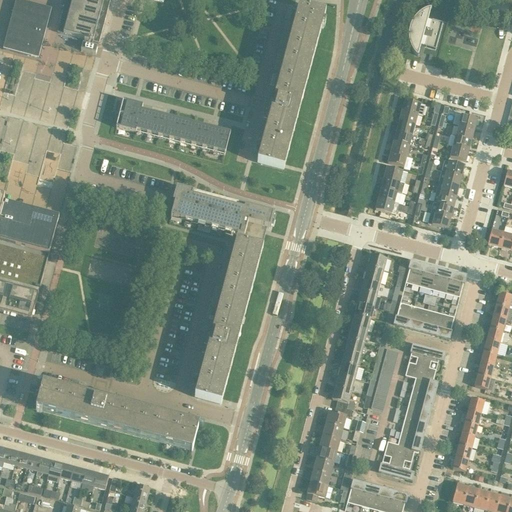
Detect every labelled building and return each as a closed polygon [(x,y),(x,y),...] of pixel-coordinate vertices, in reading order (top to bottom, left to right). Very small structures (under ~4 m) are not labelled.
[(39,59),(52,10),(16,0),(3,50),(6,50),(39,59)] [(110,0),(66,0),(58,33),(84,40),(84,42),(88,43),(88,41),(99,44),(110,0)] [(284,164),(324,14),(302,8),(278,100),(270,98),(264,118),(272,120),(261,164),(282,170),(283,168),(284,164)] [(414,51),(418,56),(422,45),(426,46),(426,47),(436,50),(444,23),(433,20),(433,21),(429,19),(432,8),(426,10),(420,14),(415,19),(411,25),(409,31),(409,38),(411,45),(414,51)] [(96,55),(98,48),(83,44),(81,51),(96,55)] [(417,116),(418,116),(422,117),(425,106),(404,101),(402,112),(417,116)] [(123,102),(116,129),(224,157),(230,134),(142,112),(143,107),(123,102)] [(399,122),(415,127),(417,116),(402,112),(399,122)] [(458,127),(465,129),(474,132),(477,120),(461,116),(458,127)] [(396,133),(412,137),(415,127),(399,122),(396,133)] [(458,127),(456,138),(472,142),(474,132),(465,129),(458,127)] [(393,143),(409,148),(412,137),(396,133),(393,143)] [(448,147),(453,148),(469,153),(472,142),(456,138),(451,136),(448,147)] [(393,143),(391,154),(407,158),(411,159),(412,154),(408,153),(409,148),(393,143)] [(466,163),(469,153),(453,148),(450,159),(466,163)] [(404,169),(407,158),(391,154),(388,165),(404,169)] [(465,167),(444,162),(441,172),(462,178),(465,167)] [(384,179),(400,184),(402,184),(404,185),(407,174),(387,169),(384,179)] [(441,172),(439,183),(459,188),(462,178),(441,172)] [(511,189),(511,173),(507,172),(503,187),(511,189)] [(384,179),(381,190),(393,193),(397,194),(401,195),(402,195),(404,185),(402,184),(400,184),(384,179)] [(456,199),(459,188),(439,183),(436,193),(456,199)] [(241,237),(239,242),(261,248),(265,235),(267,228),(269,229),(273,214),(251,209),(250,212),(192,197),(193,193),(178,189),(171,218),(241,237)] [(381,190),(378,200),(399,206),(399,205),(401,195),(397,194),(393,193),(381,190)] [(436,193),(433,204),(454,209),(456,199),(436,193)] [(0,312),(31,321),(59,218),(4,203),(5,199),(0,197),(0,312)] [(396,216),(399,206),(378,200),(376,211),(396,216)] [(433,204),(430,214),(451,220),(454,209),(433,204)] [(451,220),(430,214),(427,225),(432,226),(448,230),(451,220)] [(499,249),(503,237),(503,234),(492,231),(488,246),(499,249)] [(511,236),(503,234),(503,237),(499,249),(511,252),(511,248),(511,236)] [(221,399),(261,248),(239,242),(215,334),(207,332),(202,352),(209,354),(198,399),(219,404),(221,399)] [(370,256),(367,268),(384,272),(387,260),(370,256)] [(403,278),(404,274),(408,260),(402,258),(398,272),(399,273),(398,276),(403,278)] [(419,288),(425,266),(411,262),(405,284),(419,288)] [(432,291),(438,270),(425,266),(419,288),(432,291)] [(367,268),(364,280),(380,285),(384,272),(367,268)] [(446,295),(452,273),(438,270),(432,291),(446,295)] [(452,273),(446,295),(460,298),(465,277),(452,273)] [(395,288),(400,290),(403,278),(398,276),(395,288)] [(364,280),(361,292),(377,297),(380,285),(364,280)] [(400,290),(395,288),(392,301),(397,302),(400,290)] [(374,308),(377,297),(361,292),(357,304),(374,308)] [(511,296),(499,293),(496,305),(509,309),(511,297),(511,296)] [(397,302),(392,301),(389,312),(394,314),(397,302)] [(408,328),(414,307),(400,303),(395,324),(408,328)] [(357,304),(354,316),(371,320),(374,308),(357,304)] [(511,317),(511,309),(509,309),(496,305),(493,317),(506,320),(511,322),(511,317)] [(422,332),(427,310),(414,307),(408,328),(422,332)] [(435,336),(441,314),(427,310),(422,332),(435,336)] [(394,314),(389,312),(386,324),(391,326),(394,314)] [(441,314),(435,336),(449,339),(455,318),(441,314)] [(354,316),(351,328),(368,332),(371,320),(354,316)] [(493,317),(490,328),(503,332),(506,320),(493,317)] [(391,326),(386,324),(382,336),(387,337),(391,326)] [(351,328),(348,340),(364,344),(368,332),(351,328)] [(500,344),(503,332),(490,328),(486,340),(500,344)] [(387,337),(382,336),(379,348),(384,350),(387,337)] [(361,356),(364,344),(348,340),(345,352),(361,356)] [(500,344),(486,340),(483,352),(497,355),(500,344)] [(405,377),(415,380),(419,381),(427,350),(413,347),(410,357),(417,359),(415,365),(409,363),(405,377)] [(379,348),(376,360),(381,362),(384,350),(379,348)] [(387,350),(385,356),(397,359),(399,353),(387,350)] [(446,355),(427,350),(419,381),(436,386),(437,382),(433,381),(436,370),(429,369),(431,362),(443,366),(446,355)] [(345,352),(341,364),(358,368),(361,356),(345,352)] [(480,363),(493,367),(497,355),(483,352),(480,363)] [(385,356),(384,362),(396,365),(397,359),(385,356)] [(381,362),(376,360),(373,372),(378,374),(381,362)] [(384,362),(382,368),(394,371),(396,365),(384,362)] [(477,375),(490,378),(493,367),(480,363),(477,375)] [(341,364),(338,376),(355,380),(358,368),(341,364)] [(392,377),(394,371),(382,368),(381,374),(392,377)] [(373,372),(370,384),(374,386),(378,374),(373,372)] [(381,374),(379,380),(391,383),(392,377),(381,374)] [(490,378),(477,375),(474,387),(487,390),(490,378)] [(338,376),(335,388),(352,392),(355,380),(338,376)] [(379,380),(378,386),(389,389),(391,383),(379,380)] [(415,380),(411,394),(433,400),(436,386),(419,381),(415,380)] [(366,396),(371,398),(374,386),(370,384),(366,396)] [(193,450),(199,428),(106,403),(109,395),(89,390),(87,398),(42,386),(42,387),(37,408),(193,450)] [(378,386),(376,391),(388,394),(389,389),(378,386)] [(352,392),(335,388),(332,400),(338,402),(336,408),(348,411),(349,410),(353,411),(355,405),(349,403),(352,392)] [(376,391),(374,397),(386,400),(388,394),(376,391)] [(411,394),(408,407),(429,412),(433,400),(411,394)] [(371,398),(366,396),(363,409),(368,410),(371,398)] [(374,397),(373,403),(385,406),(386,400),(374,397)] [(468,411),(481,414),(484,402),(471,399),(468,411)] [(383,412),(385,406),(373,403),(371,409),(383,412)] [(426,425),(429,412),(408,407),(404,420),(426,425)] [(329,413),(326,424),(343,429),(346,419),(350,420),(352,412),(353,412),(353,411),(349,410),(348,411),(336,408),(335,414),(329,413)] [(465,422),(478,426),(481,414),(468,411),(465,422)] [(509,427),(510,422),(505,420),(497,418),(496,424),(509,427)] [(404,420),(401,433),(422,438),(426,425),(404,420)] [(462,434),(475,437),(478,426),(465,422),(462,434)] [(326,424),(323,436),(340,440),(343,429),(326,424)] [(397,445),(401,446),(419,451),(422,438),(401,433),(397,445)] [(459,446),(472,449),(475,437),(462,434),(459,446)] [(323,436),(320,448),(337,452),(340,440),(323,436)] [(379,473),(393,476),(401,446),(397,445),(387,443),(384,456),(390,458),(389,464),(382,462),(379,473)] [(419,451),(401,446),(393,476),(412,481),(415,471),(403,468),(404,462),(411,464),(414,454),(418,455),(419,451)] [(455,457),(468,461),(472,449),(459,446),(455,457)] [(317,459),(334,464),(337,452),(320,448),(317,459)] [(15,467),(18,454),(7,451),(3,464),(15,467)] [(26,470),(28,460),(29,457),(18,454),(15,467),(26,470)] [(349,455),(346,468),(353,470),(356,457),(353,457),(349,455)] [(493,464),(492,467),(498,469),(499,465),(501,458),(493,456),(491,463),(493,464)] [(37,473),(41,460),(29,457),(28,460),(26,470),(37,473)] [(468,461),(455,457),(452,469),(465,473),(468,461)] [(317,459),(314,471),(331,475),(334,464),(317,459)] [(48,476),(49,472),(52,463),(41,460),(37,473),(36,478),(38,479),(42,477),(42,474),(48,476)] [(52,463),(49,472),(48,476),(47,482),(58,485),(60,479),(63,466),(52,463)] [(60,479),(71,482),(75,469),(63,466),(60,479)] [(346,468),(343,479),(350,481),(353,470),(346,468)] [(71,482),(82,485),(86,472),(75,469),(71,482)] [(314,471),(310,482),(328,487),(331,475),(314,471)] [(94,488),(96,478),(97,475),(86,472),(82,485),(94,488)] [(97,475),(96,478),(94,488),(105,491),(109,478),(97,475)] [(347,492),(350,481),(343,479),(340,490),(347,492)] [(115,494),(118,482),(112,480),(109,492),(115,494)] [(317,503),(318,497),(325,499),(328,487),(310,482),(307,494),(308,494),(307,500),(317,503)] [(360,507),(366,486),(352,482),(346,504),(360,507)] [(463,506),(464,504),(468,488),(457,485),(452,503),(463,506)] [(134,498),(147,502),(150,490),(137,486),(134,498)] [(374,511),(379,490),(366,486),(360,507),(374,511)] [(33,487),(31,494),(40,496),(42,489),(33,487)] [(468,488),(464,504),(463,506),(474,509),(479,491),(468,488)] [(379,490),(374,511),(377,511),(387,511),(393,493),(379,490)] [(489,494),(479,491),(474,509),(485,511),(489,494)] [(393,493),(387,511),(402,511),(407,497),(393,493)] [(35,498),(19,494),(17,502),(36,506),(36,504),(34,503),(35,498)] [(495,511),(500,497),(489,494),(485,511),(495,511)] [(511,500),(500,497),(495,511),(507,511),(510,503),(511,500)] [(131,510),(136,511),(144,511),(147,502),(134,498),(131,510)]
